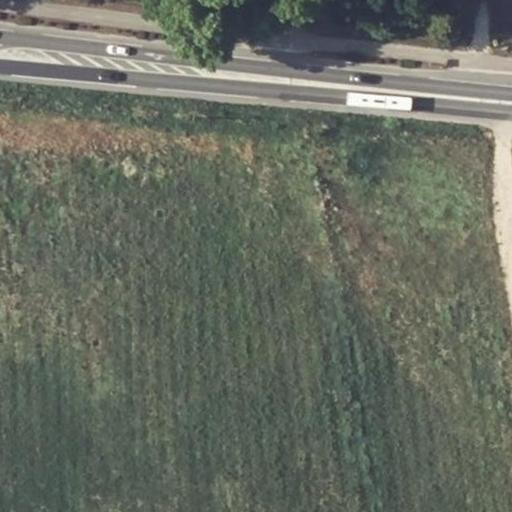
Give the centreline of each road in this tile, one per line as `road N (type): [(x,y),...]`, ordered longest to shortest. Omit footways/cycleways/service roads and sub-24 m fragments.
road 1 (secondary): [(442,95),(0,31)]
road 2 (secondary): [(0,69),(442,95)]
road 3 (unclassified): [(511,226),(494,99)]
